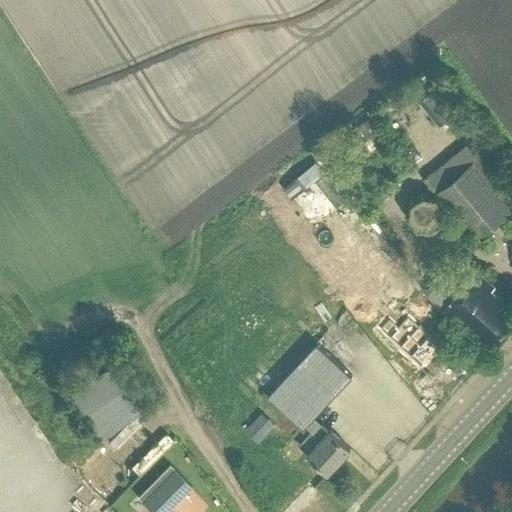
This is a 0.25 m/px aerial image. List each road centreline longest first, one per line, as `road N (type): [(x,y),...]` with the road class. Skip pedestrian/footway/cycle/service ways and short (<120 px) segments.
road 1 (track): [(244,511),(187,428),(142,332)]
road 2 (secondary): [(384,511),(511,371)]
